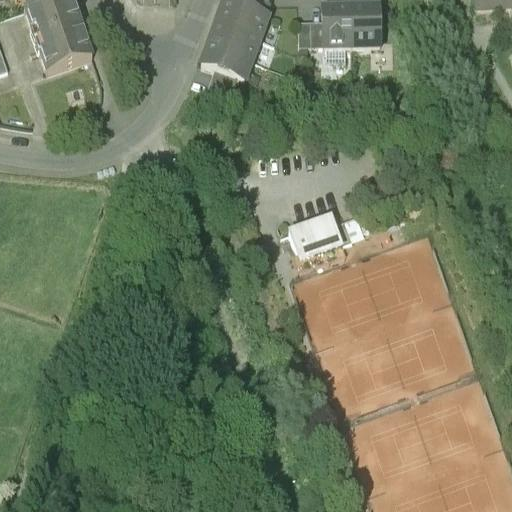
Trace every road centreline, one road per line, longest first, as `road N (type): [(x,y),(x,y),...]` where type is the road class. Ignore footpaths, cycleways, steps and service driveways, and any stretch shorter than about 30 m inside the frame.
road 1 (track): [(16,511),(151,146)]
road 2 (residential): [(175,65),(138,133),(99,155),(0,154)]
